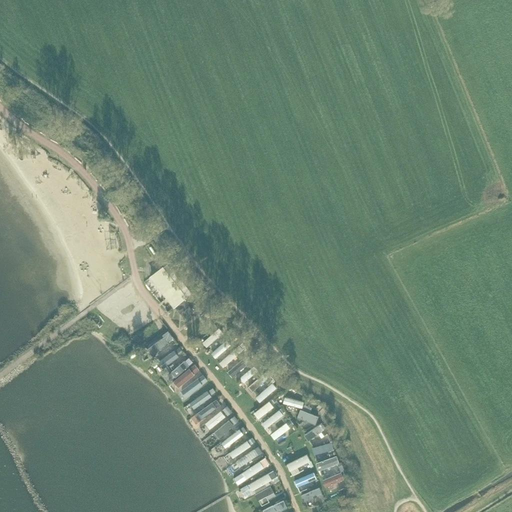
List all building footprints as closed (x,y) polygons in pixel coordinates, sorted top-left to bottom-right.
[(152,278),(150,279),(173,309),(176,307),(185,319),(194,312),(184,300),(192,295),(183,283),(182,284),(168,266),(163,269),(161,271),(152,278)] [(198,303),(195,305),(199,311),(203,308),(198,303)] [(197,339),(200,344),(215,335),(212,330),(197,339)] [(231,330),(227,333),(231,338),(235,334),(231,330)] [(168,331),(163,335),(168,342),(173,338),(168,331)] [(146,355),(163,342),(158,335),(141,348),(146,355)] [(212,357),(224,343),(218,338),(207,353),(212,357)] [(243,343),(239,346),(245,352),(248,349),(243,343)] [(228,347),(214,362),(219,367),(233,352),(228,347)] [(235,356),(223,369),(228,374),(241,361),(235,356)] [(195,365),(190,369),(195,375),(200,371),(195,365)] [(237,380),(252,371),(248,365),(234,375),(237,380)] [(203,375),(198,379),(203,385),(208,381),(203,375)] [(242,385),(246,390),(258,380),(254,375),(242,385)] [(181,397),(198,383),(191,376),(175,390),(181,397)] [(266,381),(249,396),(254,402),(271,386),(266,381)] [(184,401),(188,407),(203,397),(199,391),(184,401)] [(277,401),(296,407),(298,401),(279,395),(277,401)] [(253,418),(268,405),(263,399),(248,411),(253,418)] [(223,410),(227,416),(232,412),(227,407),(223,410)] [(260,427),(278,414),(273,408),(256,422),(260,427)] [(215,409),(199,422),(205,428),(220,415),(215,409)] [(201,420),(196,414),(192,418),(196,423),(201,420)] [(226,416),(208,430),(214,437),(224,429),(223,427),(230,421),(226,416)] [(235,416),(230,420),(234,424),(239,421),(235,416)] [(281,420),(265,432),(269,438),(285,426),(281,420)] [(199,422),(193,427),(199,433),(205,429),(199,422)] [(303,440),(318,429),(314,422),(298,433),(303,440)] [(221,448),(238,432),(233,426),(216,442),(221,448)] [(308,452),(324,449),(323,442),(307,445),(308,452)] [(258,446),(254,449),(258,455),(262,452),(258,446)] [(227,472),(254,455),(250,448),(222,465),(227,472)] [(285,470),(305,461),(301,453),(281,462),(285,470)] [(315,469),(332,460),(329,453),(311,462),(315,469)] [(266,457),(261,461),(265,467),(270,463),(266,457)] [(274,470),(269,473),(273,479),(277,476),(274,470)] [(323,487),(339,479),(335,470),(318,478),(323,487)] [(263,471),(234,487),(239,495),(267,479),(263,471)] [(291,486),(308,478),(306,472),(288,479),(291,486)] [(255,501),(276,492),(271,483),(251,492),(255,501)] [(296,492),(299,500),(316,493),(313,486),(296,492)] [(258,508),(259,511),(269,511),(282,506),(278,498),(258,508)]
